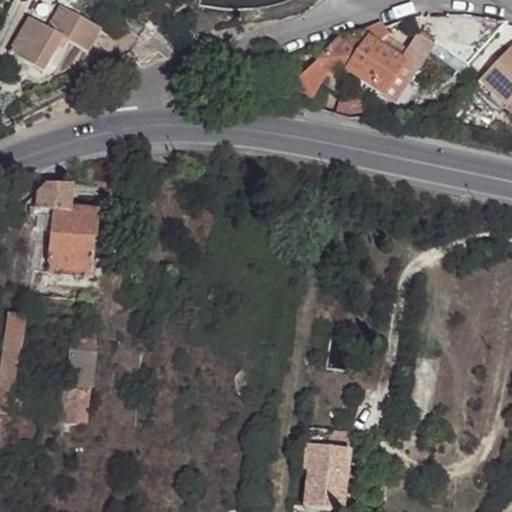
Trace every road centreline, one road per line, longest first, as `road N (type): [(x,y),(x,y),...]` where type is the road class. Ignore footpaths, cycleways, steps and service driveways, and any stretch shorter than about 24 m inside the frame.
road 1 (tertiary): [(132,128),(243,131),(511,186)]
road 2 (residential): [(132,128),(144,92),(166,66),(417,0)]
road 3 (tertiary): [(0,167),(132,128)]
